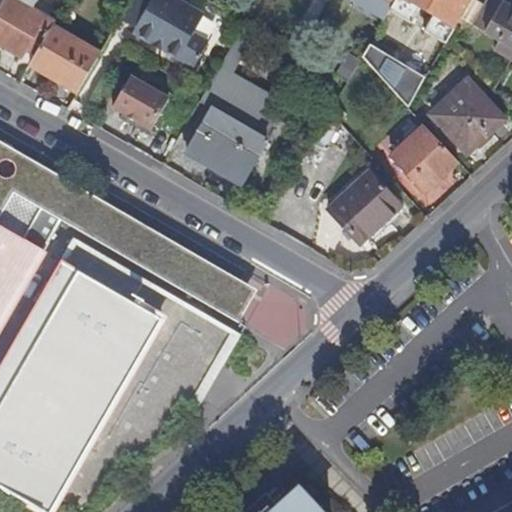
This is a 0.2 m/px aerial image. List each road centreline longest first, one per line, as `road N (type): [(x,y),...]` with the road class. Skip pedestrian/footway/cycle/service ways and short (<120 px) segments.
road 1 (residential): [(353,313),(340,297),(0,98)]
road 2 (residential): [(143,511),(353,313)]
road 3 (residential): [(353,313),(511,169)]
